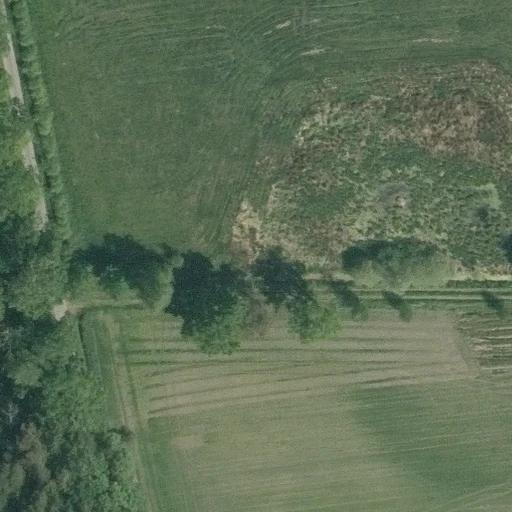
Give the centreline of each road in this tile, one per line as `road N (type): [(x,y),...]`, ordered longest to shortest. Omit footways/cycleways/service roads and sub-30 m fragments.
road 1 (unclassified): [(93,511),(0,19)]
road 2 (track): [(52,304),(511,299)]
